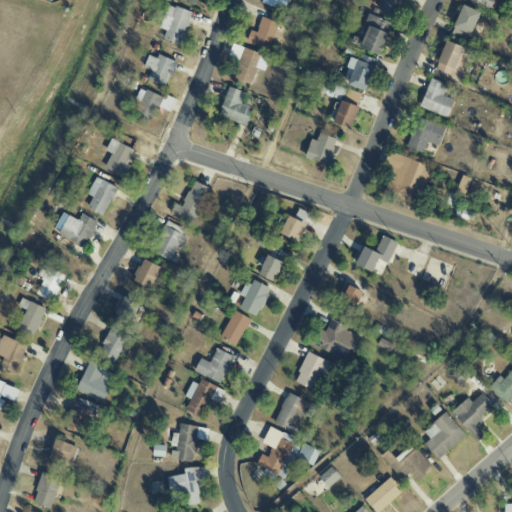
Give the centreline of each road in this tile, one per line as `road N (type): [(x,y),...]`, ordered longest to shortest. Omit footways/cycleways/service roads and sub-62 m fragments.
road 1 (residential): [(437,0),(350,206),(231,437),(228,474),(241,511)]
road 2 (residential): [(0,500),(55,363),(173,147),(234,0)]
road 3 (residential): [(173,147),(511,258)]
